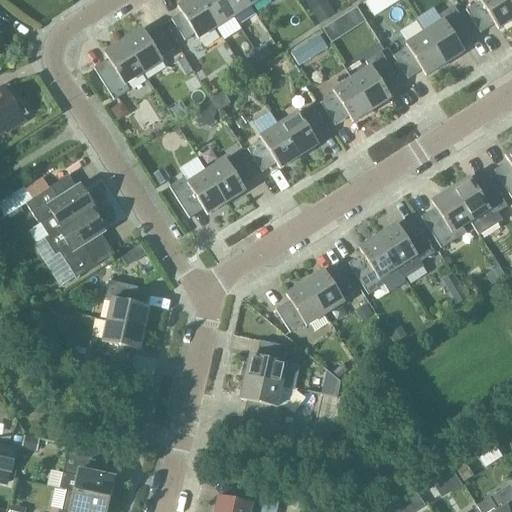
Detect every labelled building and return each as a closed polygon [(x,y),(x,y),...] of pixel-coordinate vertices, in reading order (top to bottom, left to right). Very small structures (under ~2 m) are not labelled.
[(197,40),(215,29),(196,0),(187,0),(176,8),(180,13),(170,20),(183,41),(193,35),(197,40)] [(196,0),(215,29),(232,18),(220,0),(196,0)] [(220,0),(232,18),(249,7),(244,0),(220,0)] [(307,0),(317,19),(333,11),(327,0),(307,0)] [(497,31),(511,21),(511,12),(504,0),(477,0),(479,2),(465,11),(478,33),(493,23),(497,31)] [(423,33),(443,65),(462,53),(457,46),(472,37),(452,7),(437,16),(441,22),(423,33)] [(122,42),(142,74),(161,62),(159,59),(173,50),(159,29),(145,38),(140,30),(122,42)] [(297,64),(326,46),(317,31),(287,49),(297,64)] [(424,77),(443,65),(423,33),(404,45),(406,48),(392,57),(406,79),(420,70),(424,77)] [(124,85),(142,74),(122,42),(103,54),(108,62),(93,71),(112,101),(128,91),(124,85)] [(253,51),(260,61),(269,55),(263,45),(253,51)] [(250,67),(260,61),(253,51),(244,57),(250,67)] [(350,80),(370,112),(389,100),(385,92),(399,83),(380,53),(364,63),(368,68),(350,80)] [(352,124),(370,112),(350,80),(331,92),(333,95),(319,104),(333,125),(347,116),(352,124)] [(0,133),(4,131),(6,134),(19,125),(23,123),(21,118),(26,115),(17,101),(16,101),(7,87),(3,90),(0,91),(0,133)] [(277,126),(298,158),(316,146),(312,139),(326,130),(312,108),(298,117),(296,114),(277,126)] [(279,170),(298,158),(277,126),(259,138),(260,141),(246,150),(260,172),(274,163),(279,170)] [(511,150),(503,157),(508,164),(494,173),(511,202),(511,150)] [(205,173),(225,204),(244,192),(239,185),(253,176),(239,154),(225,163),(223,161),(205,173)] [(206,216),(225,204),(205,173),(187,184),(183,178),(168,188),(187,218),(201,209),(206,216)] [(468,179),(449,191),(469,223),(478,237),(501,222),(496,214),(506,208),(487,177),(473,187),(468,179)] [(90,212),(93,209),(79,187),(57,201),(50,189),(25,205),(38,225),(39,224),(47,236),(90,212)] [(469,223),(449,191),(430,203),(435,210),(421,220),(440,250),(465,234),(461,228),(469,223)] [(47,236),(47,237),(43,239),(54,257),(58,254),(75,280),(95,267),(82,246),(103,233),(90,212),(47,236)] [(395,225),(376,237),(397,269),(396,270),(403,280),(422,267),(419,263),(433,254),(414,224),(400,233),(395,225)] [(396,270),(397,269),(376,237),(357,249),(362,257),(348,266),(367,296),(382,286),(379,281),(396,270)] [(303,284),(324,316),(343,304),(341,301),(355,292),(341,270),(327,279),(322,272),(303,284)] [(105,322),(142,330),(147,308),(139,306),(142,290),(107,282),(103,300),(110,301),(105,322)] [(305,328),(324,316),(303,284),(285,296),(289,303),(275,312),(289,334),(303,325),(305,328)] [(137,352),(142,330),(105,322),(101,342),(90,340),(85,363),(123,371),(123,373),(124,373),(129,350),(137,352)] [(280,387),(285,365),(282,364),(286,348),(258,342),(258,343),(260,344),(257,359),(248,357),(243,379),(280,387)] [(280,387),(243,379),(239,400),(247,402),(244,418),(242,417),(242,418),(278,427),(282,409),(295,392),(296,392),(296,391),(280,387)] [(0,471),(10,474),(15,450),(0,447),(0,471)] [(61,490),(65,491),(108,501),(113,479),(111,478),(111,479),(87,474),(90,461),(66,456),(61,475),(64,476),(61,490)] [(478,511),(511,511),(511,490),(509,485),(488,499),(488,500),(476,508),(478,511)] [(213,511),(258,511),(263,495),(239,490),(236,503),(216,498),(213,511)] [(105,511),(108,501),(65,491),(60,511),(57,511),(56,511),(105,511)]
